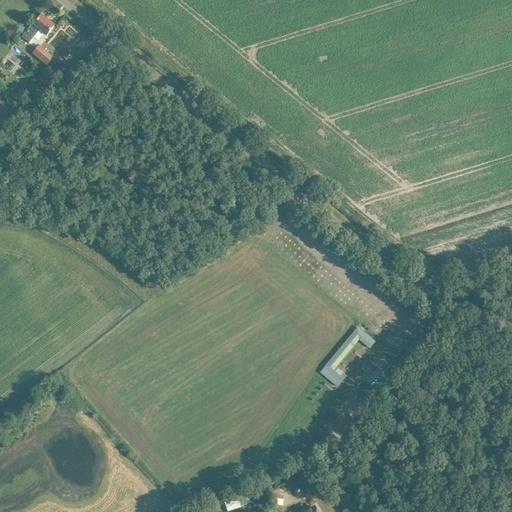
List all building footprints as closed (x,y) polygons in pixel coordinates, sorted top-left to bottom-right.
[(34,25),(33,24),(22,37),(30,43),(40,30),(47,36),(55,26),(42,15),(34,25)] [(40,46),(33,54),(47,65),(54,57),(40,46)] [(63,74),(56,67),(49,73),(55,80),(63,74)] [(18,102),(21,96),(15,93),(12,99),(18,102)] [(377,390),(388,377),(383,372),(378,368),(366,381),(372,386),(377,390)] [(350,414),(349,415),(353,419),(362,411),(358,406),(356,408),(350,414)] [(341,431),(350,422),(347,419),(342,414),(333,423),(339,429),(341,431)] [(224,500),(228,511),(241,507),(237,496),(224,500)]
